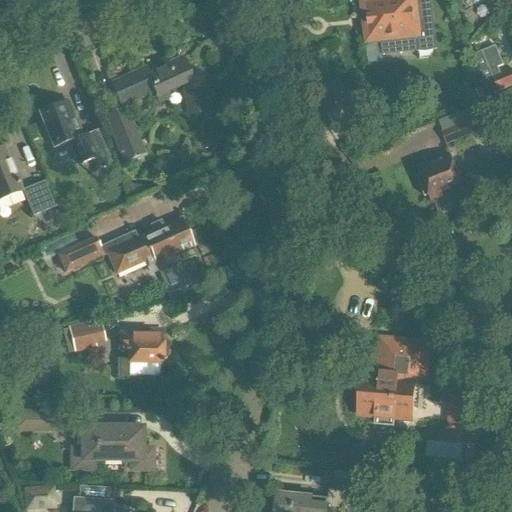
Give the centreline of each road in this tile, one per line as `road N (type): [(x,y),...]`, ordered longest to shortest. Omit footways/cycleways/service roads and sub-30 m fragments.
road 1 (residential): [(210,511),(236,459),(263,75)]
road 2 (residential): [(511,383),(307,148),(263,75)]
road 3 (residential): [(0,60),(135,0)]
